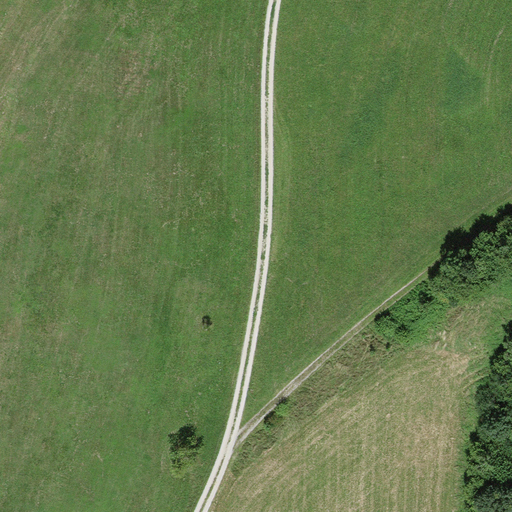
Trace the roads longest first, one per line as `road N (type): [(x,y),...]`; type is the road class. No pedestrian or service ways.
road 1 (track): [(201,511),(234,436),(255,352),(271,190),(275,0)]
road 2 (track): [(234,436),(368,315),(511,213)]
